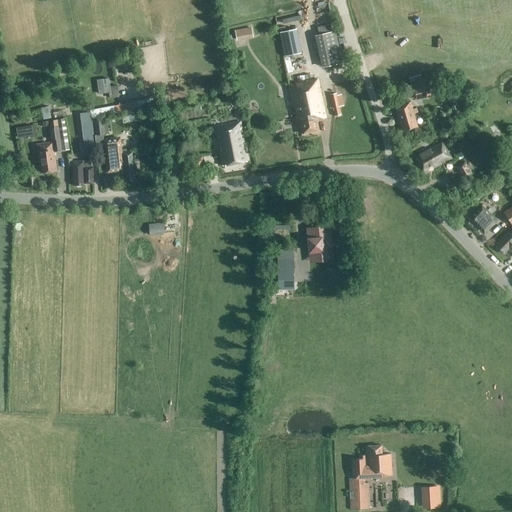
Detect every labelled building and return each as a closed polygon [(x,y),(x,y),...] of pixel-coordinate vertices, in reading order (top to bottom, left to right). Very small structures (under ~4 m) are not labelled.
[(251,28),(234,31),(236,41),(253,38),(251,28)] [(284,57),(300,54),(296,30),(280,33),(284,57)] [(343,63),(335,31),(317,35),(324,67),(343,63)] [(126,57),(128,74),(136,73),(134,56),(126,57)] [(284,64),(287,73),(296,70),(294,61),(284,64)] [(111,93),(110,82),(109,78),(96,80),(98,94),(111,93)] [(317,79),(288,86),(297,124),(300,123),(303,135),(319,131),(316,120),(326,118),(317,79)] [(414,90),(416,100),(431,97),(429,87),(414,90)] [(95,148),(91,119),(162,105),(160,89),(151,90),(152,98),(90,111),(90,113),(80,114),(84,149),(95,148)] [(336,94),(330,95),(335,117),(341,115),(336,94)] [(410,102),(395,106),(402,131),(417,127),(414,114),(417,113),(416,109),(413,110),(410,102)] [(51,118),(48,106),(40,108),(43,120),(51,118)] [(54,151),(61,150),(69,149),(64,119),(49,121),(52,142),(36,144),(39,163),(41,162),(43,173),(57,171),(54,151)] [(93,121),(94,136),(104,134),(103,120),(93,121)] [(240,122),(214,127),(218,146),(221,145),(222,152),(219,153),(222,166),(248,161),(240,122)] [(501,140),(507,160),(511,158),(511,142),(511,138),(501,140)] [(119,139),(103,141),(107,172),(122,171),(123,182),(135,180),(131,151),(121,152),(119,139)] [(451,159),(442,143),(415,158),(424,174),(451,159)] [(90,161),(72,162),(72,158),(68,159),(68,167),(73,167),(74,186),(84,186),(84,185),(94,184),(93,167),(91,168),(90,161)] [(183,160),(185,171),(194,170),(192,158),(183,160)] [(465,161),(456,167),(463,179),(472,175),(465,161)] [(482,206),(469,218),(483,234),(497,221),(482,206)] [(328,227),(311,229),(312,239),(309,240),(310,251),(313,250),(313,255),(331,254),(328,227)] [(511,252),(511,230),(509,233),(509,232),(496,245),(504,253),(509,249),(511,252)] [(277,253),(278,290),(295,288),(294,250),(279,250),(279,253),(277,253)] [(349,478),(351,510),(369,509),(367,476),(391,475),(390,454),(381,454),(381,445),(365,446),(366,455),(358,455),(359,459),(351,459),(352,478),(349,478)] [(438,494),(438,486),(422,487),(423,495),(438,494)]
